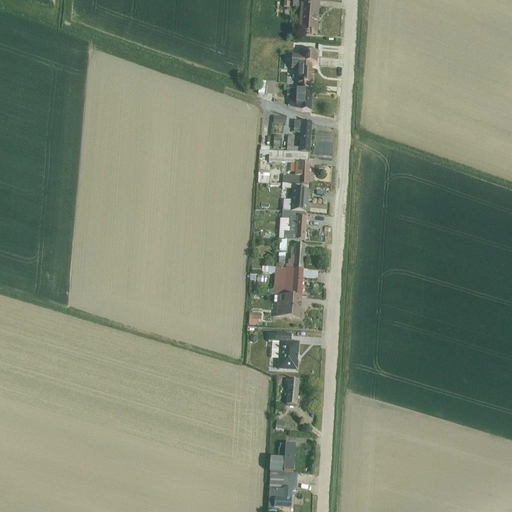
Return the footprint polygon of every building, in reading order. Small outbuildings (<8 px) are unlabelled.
[(319,0),(313,0),(301,0),(299,34),(316,36),(319,0)] [(297,86),(310,86),(311,87),(312,73),(310,73),(310,67),(316,67),(317,61),(318,61),(318,54),(299,53),(299,57),(292,57),(291,72),(297,72),(297,86)] [(260,83),(258,95),(274,97),(275,89),(278,90),(278,86),(276,85),(260,83)] [(309,93),(297,92),(287,92),(287,97),(290,97),(290,109),(310,113),(311,93),(309,93)] [(286,154),(309,155),(311,124),(294,123),(294,131),(293,135),(298,135),(301,135),(300,150),(294,149),(294,138),(288,137),(286,154)] [(269,152),(261,152),(260,152),(260,155),(269,157),(269,163),(295,165),(295,178),(283,177),(283,186),(308,188),(309,166),(308,166),(309,155),(286,154),(269,152)] [(259,172),(258,184),(269,185),(269,173),(259,172)] [(308,188),(283,186),(282,186),(282,190),(292,191),(290,214),(304,215),(307,215),(308,203),(312,203),(313,192),(308,192),(308,188)] [(304,215),(290,214),(282,213),(282,221),(280,220),(278,241),(305,243),(306,220),(304,219),(304,215)] [(286,271),(303,272),(304,247),(294,246),(294,249),(291,249),(290,258),(291,258),(291,262),(288,262),(288,266),(286,266),(286,271)] [(275,276),(275,270),(252,268),(252,269),(252,274),(275,276)] [(275,270),(275,276),(273,297),(278,297),(301,299),(302,281),(303,278),(306,278),(307,273),(303,272),(286,271),(275,270)] [(303,278),(302,281),(318,282),(318,273),(307,273),(306,278),(303,278)] [(301,299),(278,297),(278,298),(274,298),(274,304),(277,305),(276,319),(299,320),(301,299)] [(249,315),(248,326),(258,327),(258,321),(261,322),(261,316),(249,315)] [(268,336),(268,344),(275,344),(279,345),(279,353),(272,353),(271,360),(278,361),(278,371),(297,372),(297,363),(298,356),(297,356),(298,345),(291,345),(291,337),(276,336),(268,336)] [(286,382),(286,388),(288,388),(286,407),(297,408),(299,383),(286,382)] [(277,423),(275,432),(284,433),(285,424),(277,423)] [(270,460),(269,472),(284,473),(284,475),(293,475),(295,448),(285,448),(279,448),(278,461),(270,460)] [(270,475),(268,511),(269,511),(278,511),(291,511),(292,491),(284,491),(284,479),(277,479),(278,476),(270,475)]
